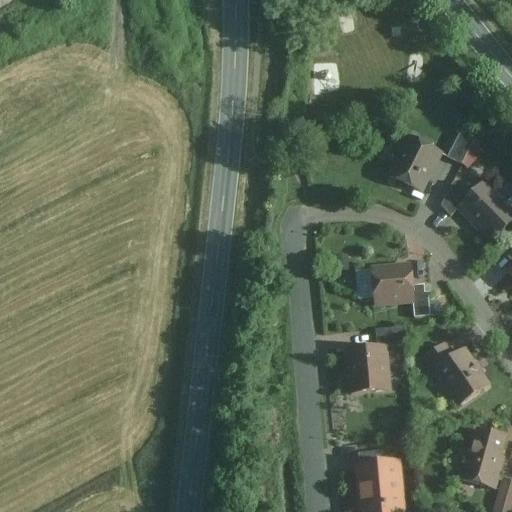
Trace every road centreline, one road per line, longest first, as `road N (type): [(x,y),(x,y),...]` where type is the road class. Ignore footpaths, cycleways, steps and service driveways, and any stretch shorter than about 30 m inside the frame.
road 1 (residential): [(322,511),(299,226),(365,217),(429,236),(511,354)]
road 2 (tertiary): [(237,0),(227,201),(191,511)]
